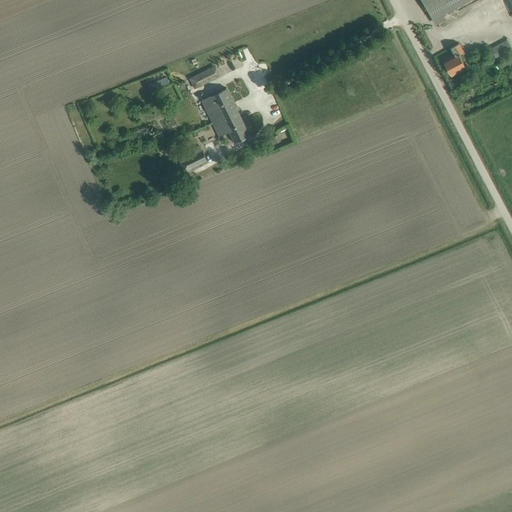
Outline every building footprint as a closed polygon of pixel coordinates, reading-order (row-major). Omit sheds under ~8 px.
[(423,0),(436,23),(445,18),(443,14),(453,9),(452,8),(465,0),(423,0)] [(482,0),(458,14),(467,30),(508,8),(503,0),(482,0)] [(511,47),(508,40),(492,48),(496,57),(511,48),(511,47)] [(460,42),(458,43),(449,48),(453,55),(444,60),(452,75),(467,67),(463,60),(466,58),(463,54),(465,53),(460,42)] [(215,64),(189,78),(195,89),(221,75),(215,64)] [(226,88),(217,92),(201,99),(219,136),(229,131),(235,142),(250,135),(226,88)] [(161,131),(155,136),(159,142),(166,138),(161,131)] [(278,134),(268,138),(270,144),(281,140),(278,134)] [(180,163),(184,172),(207,161),(200,145),(185,152),(189,159),(180,163)]
